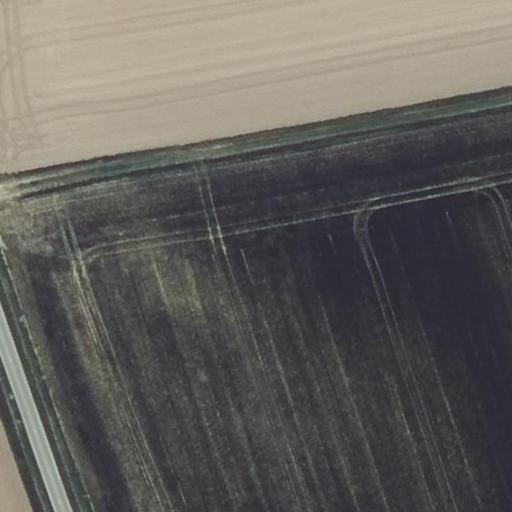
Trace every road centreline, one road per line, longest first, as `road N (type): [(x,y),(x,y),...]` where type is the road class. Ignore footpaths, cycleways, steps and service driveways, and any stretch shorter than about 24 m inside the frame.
road 1 (track): [(0,189),(511,97)]
road 2 (unclassified): [(64,511),(0,332)]
